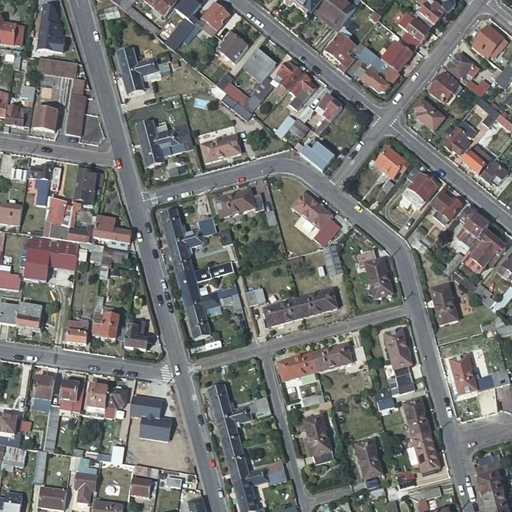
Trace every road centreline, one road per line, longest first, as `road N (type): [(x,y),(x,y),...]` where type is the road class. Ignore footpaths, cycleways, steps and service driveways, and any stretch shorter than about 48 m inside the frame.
road 1 (residential): [(137,204),(289,163),(327,191)]
road 2 (residential): [(235,0),(382,122)]
road 3 (unclassified): [(177,375),(0,348)]
road 4 (residential): [(137,204),(177,375)]
road 5 (residential): [(79,0),(123,160)]
road 6 (residential): [(382,122),(511,226)]
road 7 (residential): [(412,308),(258,352)]
road 8 (residential): [(258,352),(304,502)]
road 9 (residential): [(382,122),(480,0)]
road 10 (residential): [(327,191),(396,250),(412,308)]
road 11 (residential): [(177,375),(218,511)]
road 12 (residential): [(412,308),(451,444)]
road 13 (residential): [(0,142),(123,160)]
